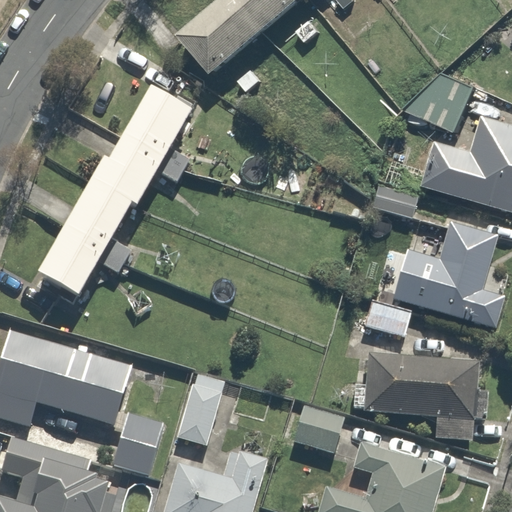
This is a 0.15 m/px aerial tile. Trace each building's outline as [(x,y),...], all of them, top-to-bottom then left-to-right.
[(208,0),(169,34),(202,72),(285,0),(208,0)] [(475,78),(446,67),(397,110),(453,132),(475,78)] [(104,238),(145,171),(185,196),(196,178),(178,167),(183,159),(161,146),(180,116),(137,90),(22,277),(64,303),(90,261),(111,274),(125,251),(104,238)] [(511,127),(471,116),(461,151),(424,140),(411,186),(511,215),(511,127)] [(415,197),(372,186),(367,209),(409,219),(415,197)] [(365,221),(342,213),(336,232),(359,240),(365,221)] [(493,236),(441,222),(433,254),(403,246),(389,301),(491,329),(501,294),(479,288),(493,236)] [(350,297),(346,313),(361,317),(358,330),(400,340),(407,311),(350,297)] [(0,422),(21,429),(28,403),(105,425),(122,365),(0,329),(0,422)] [(474,363),(362,350),(358,384),(347,383),(344,410),(431,420),(428,440),(464,444),(474,363)] [(182,373),(159,460),(171,463),(158,511),(245,511),(260,458),(224,448),(216,476),(195,470),(202,442),(218,383),(182,373)] [(270,395),(229,382),(219,419),(259,431),(270,395)] [(336,414),(293,403),(282,442),(324,454),(336,414)] [(164,424),(121,411),(103,468),(146,481),(164,424)] [(0,511),(82,511),(91,487),(77,483),(84,463),(2,436),(0,442),(0,475),(18,481),(9,507),(0,504),(0,511)] [(425,511),(437,468),(352,445),(339,494),(316,488),(309,511),(425,511)]
